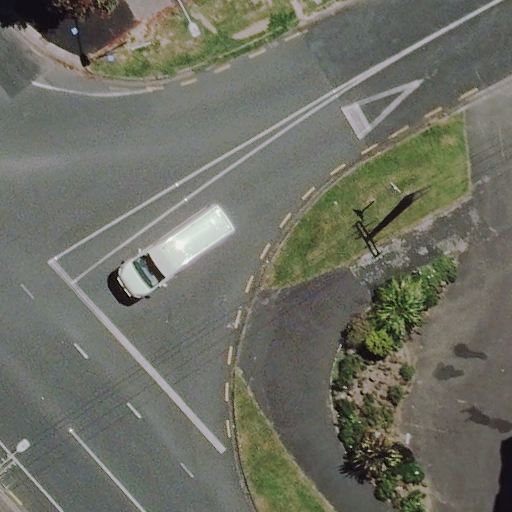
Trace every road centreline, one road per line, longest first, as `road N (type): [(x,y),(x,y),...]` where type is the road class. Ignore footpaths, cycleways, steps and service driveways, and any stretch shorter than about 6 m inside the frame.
road 1 (tertiary): [(505,0),(315,99),(49,264),(0,309)]
road 2 (tertiary): [(144,511),(0,350)]
